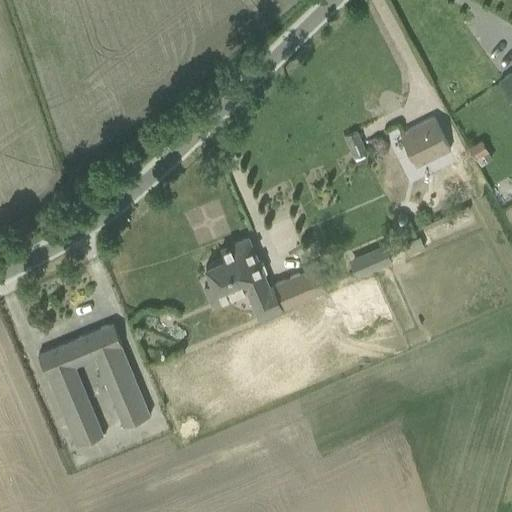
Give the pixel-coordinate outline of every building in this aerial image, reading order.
[(511,71),(499,80),(511,97),(511,71)] [(401,133),(417,165),(449,149),(433,117),(401,133)] [(481,140),(468,148),(475,158),(488,150),(481,140)] [(220,248),(224,257),(205,265),(211,280),(204,284),(213,305),(246,291),(258,319),(326,289),(316,266),(269,286),(264,275),(266,270),(262,262),(257,260),(247,236),(220,248)] [(401,244),(405,255),(423,246),(419,236),(401,244)] [(356,277),(392,261),(384,243),(348,258),(350,262),(356,276),(356,277)] [(350,262),(342,266),(348,279),(356,276),(350,262)] [(38,353),(75,444),(103,433),(75,365),(95,357),(122,425),(150,414),(112,323),(38,353)]
